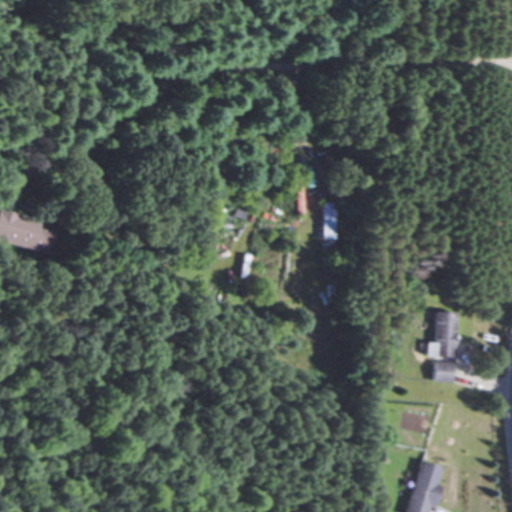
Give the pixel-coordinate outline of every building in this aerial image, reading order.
[(329,239),(329,202),(316,202),(316,239),(329,239)] [(50,231),(32,227),(34,220),(0,210),(0,241),(44,254),(50,231)] [(447,357),(447,312),(427,312),(427,357),(447,357)] [(446,363),(426,363),(426,383),(446,383),(446,363)] [(400,511),(425,511),(437,467),(414,461),(400,511)]
